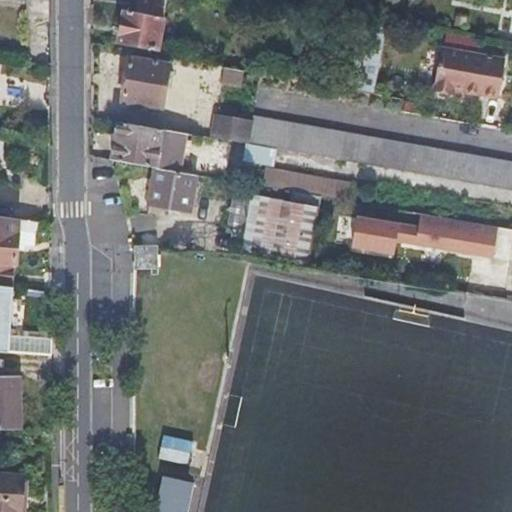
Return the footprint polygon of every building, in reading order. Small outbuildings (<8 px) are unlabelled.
[(136,0),(135,9),(162,15),(165,0),(136,0)] [(163,19),(123,11),(117,43),(157,51),(163,19)] [(353,56),(364,58),(370,24),(370,20),(354,17),(347,55),(353,56)] [(370,24),(364,58),(353,56),(347,90),(371,94),(384,27),(370,24)] [(439,92),(450,94),(454,90),(462,92),(497,98),(504,58),(440,48),(434,84),(439,92)] [(129,59),(123,101),(163,108),(170,65),(129,59)] [(201,65),(199,77),(220,81),(222,69),(201,65)] [(244,71),(224,67),(223,78),(242,82),(244,71)] [(213,138),(248,144),(249,137),(252,121),(217,114),(213,138)] [(390,170),(394,142),(261,118),(257,146),(390,170)] [(112,159),(156,166),(163,128),(119,121),(112,159)] [(511,163),(394,142),(390,170),(511,191),(511,163)] [(203,175),(156,166),(149,204),(191,211),(196,184),(202,184),(203,175)] [(318,200),(254,189),(244,253),(306,264),(318,200)] [(511,230),(407,211),(401,241),(472,254),(509,260),(511,260),(511,230)] [(15,250),(16,228),(29,229),(33,230),(34,221),(0,215),(0,285),(11,286),(11,269),(8,269),(8,261),(14,262),(15,250)] [(16,228),(15,250),(22,250),(23,243),(29,243),(29,229),(16,228)] [(156,247),(135,247),(135,268),(157,268),(156,247)] [(466,293),(503,299),(509,260),(472,254),(466,293)] [(11,286),(0,285),(0,350),(51,355),(51,341),(9,337),(12,287),(11,286)] [(20,376),(0,375),(0,429),(20,430),(20,376)] [(190,464),(194,439),(162,434),(158,459),(190,464)] [(23,473),(0,470),(0,511),(23,511),(24,506),(21,506),(23,473)] [(156,511),(185,511),(191,483),(165,477),(156,511)]
